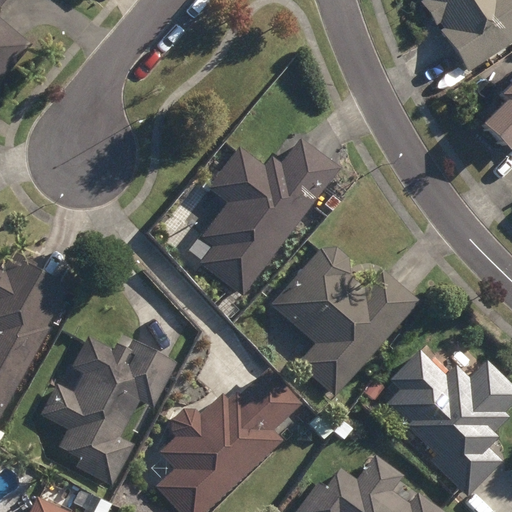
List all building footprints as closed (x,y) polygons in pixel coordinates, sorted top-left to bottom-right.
[(0,0),(0,86),(33,48),(0,20),(0,10),(1,11),(11,0),(0,0)] [(424,5),(470,74),(511,46),(511,0),(424,0),(426,3),(424,5)] [(511,91),(504,99),(510,104),(487,128),(511,153),(511,91)] [(201,266),(245,300),(343,171),(302,140),(282,166),(273,160),(266,170),(240,150),(210,190),(230,205),(193,254),(204,262),(201,266)] [(300,365),(336,398),(421,305),(384,271),(366,291),(350,277),(349,261),(338,250),(323,251),(273,306),(317,346),(300,365)] [(0,415),(47,330),(43,328),(66,289),(25,265),(27,262),(14,255),(6,270),(0,267),(0,415)] [(77,470),(115,490),(137,448),(123,440),(143,404),(155,411),(179,366),(135,343),(129,353),(118,347),(115,353),(89,339),(73,370),(86,377),(76,397),(58,388),(42,418),(70,432),(60,450),(81,461),(77,470)] [(432,464),(469,500),(505,465),(491,451),(502,441),(497,436),(511,420),(508,416),(511,411),(511,387),(489,364),(475,378),(465,367),(461,371),(458,368),(447,379),(420,352),(390,382),(401,393),(387,407),(438,458),(432,464)] [(157,490),(177,511),(208,511),(285,444),(275,433),(304,408),(271,371),(259,382),(241,398),(238,394),(229,402),(225,398),(201,419),(196,414),(185,413),(173,423),(172,435),(178,441),(162,456),(176,472),(157,490)] [(364,393),(375,402),(385,389),(375,381),(364,393)] [(335,434),(345,443),(354,432),(344,424),(335,434)] [(440,511),(420,496),(411,507),(394,494),(405,479),(377,458),(358,484),(342,472),(328,491),(320,485),(299,511),(440,511)] [(64,511),(39,500),(33,511),(64,511)] [(96,511),(109,511),(112,508),(101,502),(96,511)]
